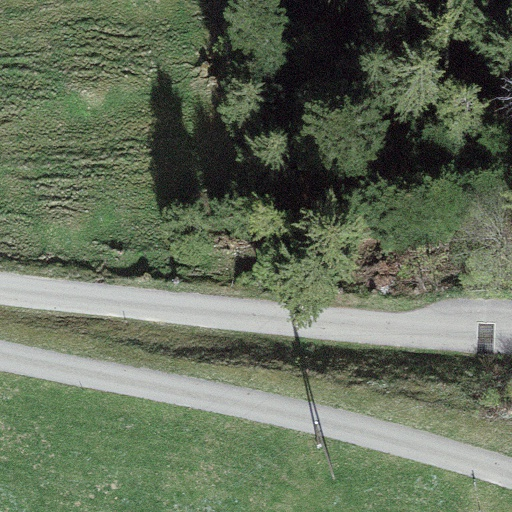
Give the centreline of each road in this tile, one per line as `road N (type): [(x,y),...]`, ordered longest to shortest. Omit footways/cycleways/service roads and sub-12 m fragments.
road 1 (track): [(511,474),(376,433),(0,355)]
road 2 (unclassified): [(0,287),(511,335)]
